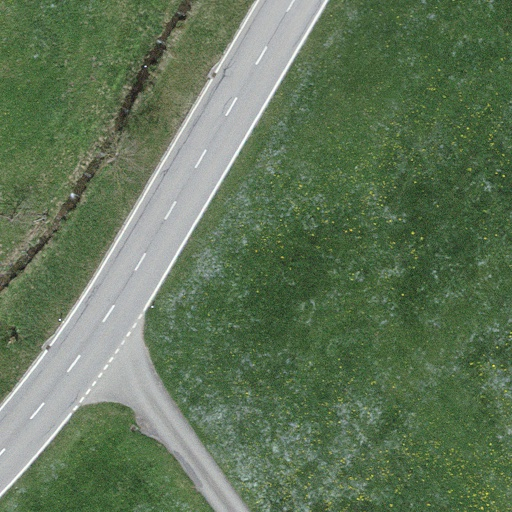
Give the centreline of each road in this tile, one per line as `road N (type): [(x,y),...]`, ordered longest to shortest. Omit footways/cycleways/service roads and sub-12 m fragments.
road 1 (secondary): [(0,456),(95,335),(294,0)]
road 2 (track): [(95,335),(229,511)]
